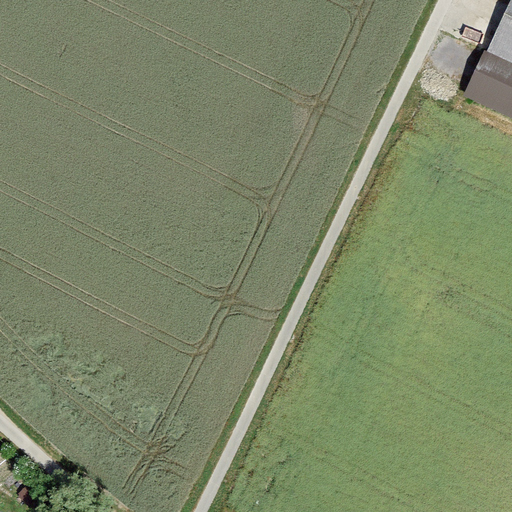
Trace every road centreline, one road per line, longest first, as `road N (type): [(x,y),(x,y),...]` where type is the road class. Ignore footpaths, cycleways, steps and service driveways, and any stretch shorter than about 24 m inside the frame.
road 1 (track): [(190,511),(438,0)]
road 2 (track): [(0,417),(113,511)]
